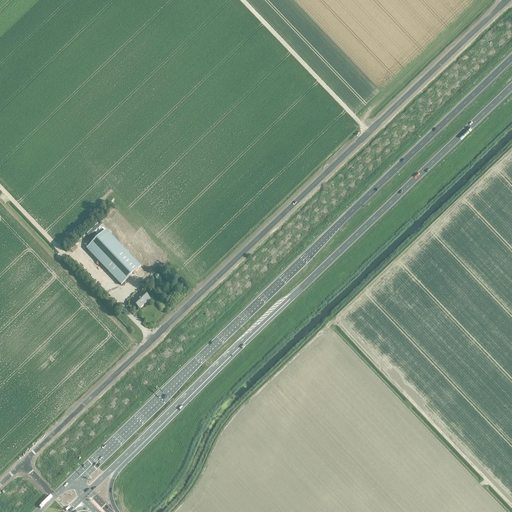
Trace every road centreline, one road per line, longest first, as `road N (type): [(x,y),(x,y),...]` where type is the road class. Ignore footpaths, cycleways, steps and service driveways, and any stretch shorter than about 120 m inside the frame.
road 1 (unclassified): [(22,463),(505,0)]
road 2 (trunk): [(511,56),(71,481)]
road 3 (trunk): [(118,463),(511,86)]
road 4 (unknown): [(368,132),(242,0)]
